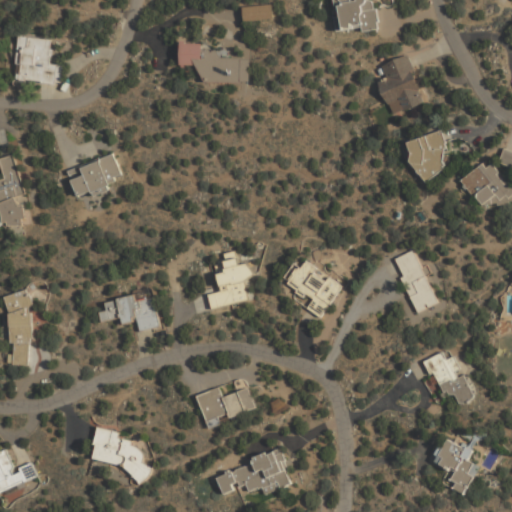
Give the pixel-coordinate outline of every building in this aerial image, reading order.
[(378,26),(376,0),(336,0),(339,30),(378,26)] [(242,21),(273,20),(272,5),(242,6),(242,21)] [(51,63),(54,39),(19,36),(15,79),(63,84),(65,64),(51,63)] [(251,78),(251,58),(218,58),(219,49),(203,49),(203,42),(181,42),(180,77),(251,78)] [(411,54),(383,62),(387,78),(381,80),(391,113),(425,103),(411,54)] [(420,180),(452,170),(440,130),(408,140),(420,180)] [(499,160),(511,166),(511,149),(505,147),(499,160)] [(0,179),(0,200),(7,227),(27,223),(20,194),(25,193),(16,154),(1,157),(6,178),(0,179)] [(115,154),(71,169),(80,196),(124,181),(115,154)] [(484,207),(494,199),(501,209),(511,201),(511,182),(494,157),(463,178),(484,207)] [(312,259),(351,283),(363,264),(324,240),(312,259)] [(419,310),(438,302),(416,249),(396,257),(419,310)] [(250,299),(245,278),(254,276),(251,262),(240,264),(237,250),(226,253),(227,259),(216,262),(222,290),(209,293),(212,307),(250,299)] [(343,283),(304,259),(290,283),(314,297),(308,307),(324,316),(343,283)] [(7,292),(6,331),(13,331),(12,364),(31,364),(33,292),(7,292)] [(156,295),(146,297),(146,292),(106,299),(108,309),(101,311),(102,320),(123,316),(123,322),(137,320),(139,330),(161,326),(156,295)] [(428,358),(443,398),(455,393),(460,404),(475,398),(458,353),(448,357),(445,351),(428,358)] [(250,387),(223,396),(220,387),(198,394),(209,425),(258,409),(250,387)] [(94,465),(149,472),(150,466),(143,465),(146,444),(119,440),(120,430),(99,427),(94,465)] [(479,464),(470,460),(475,449),(446,437),(436,461),(456,470),(450,485),(468,492),(479,464)] [(217,472),(224,492),(248,484),(250,491),(264,486),(266,493),(292,484),(286,467),(291,465),(285,448),(217,472)] [(15,470),(7,449),(0,451),(0,491),(38,478),(33,464),(15,470)]
